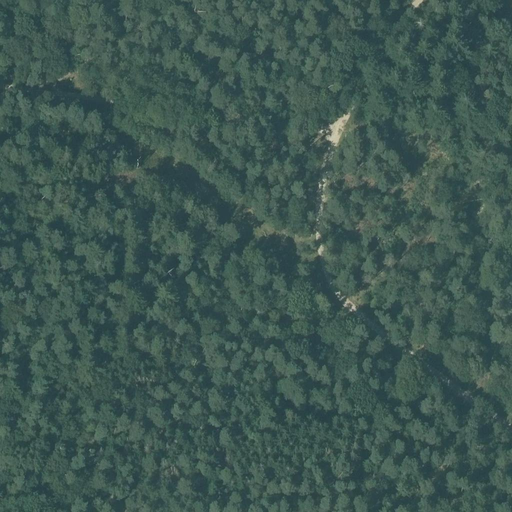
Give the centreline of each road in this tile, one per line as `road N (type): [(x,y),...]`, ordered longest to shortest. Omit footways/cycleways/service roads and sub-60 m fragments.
road 1 (track): [(338,129),(317,208),(321,262),(344,304),(511,434)]
road 2 (track): [(338,129),(0,81)]
road 3 (track): [(428,0),(360,83),(338,129)]
